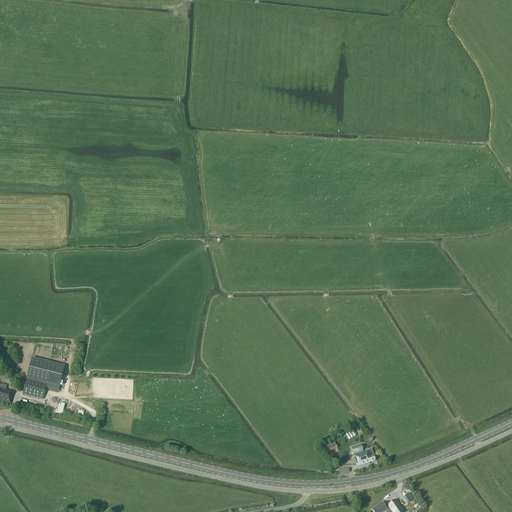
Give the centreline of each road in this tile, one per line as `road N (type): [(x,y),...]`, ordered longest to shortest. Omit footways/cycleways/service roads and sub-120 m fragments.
road 1 (primary): [(0,417),(232,474),(307,483)]
road 2 (unclassified): [(0,424),(306,491)]
road 3 (unclassified): [(306,491),(389,480),(511,430)]
road 4 (primary): [(307,483),(399,470),(511,421)]
